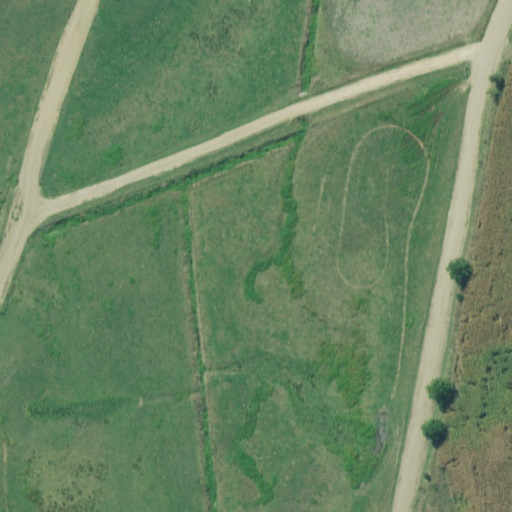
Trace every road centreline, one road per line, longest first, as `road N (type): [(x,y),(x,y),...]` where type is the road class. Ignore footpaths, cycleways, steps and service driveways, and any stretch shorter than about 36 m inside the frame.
road 1 (track): [(396,511),(491,46),(509,0)]
road 2 (track): [(24,196),(55,203),(327,96),(491,46)]
road 3 (track): [(0,275),(96,0)]
